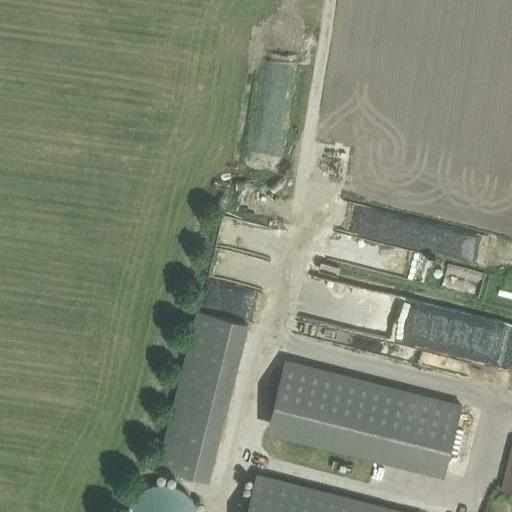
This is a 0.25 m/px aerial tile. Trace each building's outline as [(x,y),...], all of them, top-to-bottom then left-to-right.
[(329,254),(416,277),(431,222),(374,207),(366,234),(336,226),(329,254)] [(261,290),(270,259),(217,243),(208,274),(261,290)] [(159,468),(209,480),(248,324),(198,312),(159,468)] [(267,432),(444,477),(462,406),(285,362),(267,432)] [(399,511),(344,497),(256,475),(246,511),(399,511)] [(196,511),(196,508),(191,498),(183,490),(173,485),(162,483),(151,485),(141,490),(133,498),(128,508),(127,511),(196,511)]
